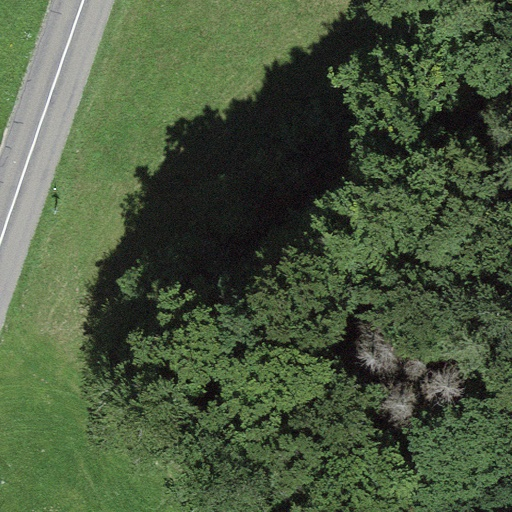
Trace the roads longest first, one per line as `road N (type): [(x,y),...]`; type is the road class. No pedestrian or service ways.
road 1 (track): [(210,511),(0,340)]
road 2 (tertiary): [(85,0),(0,249)]
